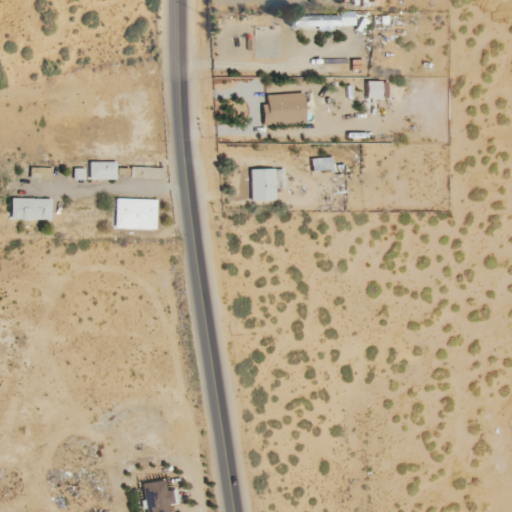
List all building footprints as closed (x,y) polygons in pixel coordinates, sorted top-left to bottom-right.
[(352,12),(337,12),(338,16),(290,17),(290,31),(329,30),(329,27),(352,26),(352,12)] [(377,99),(378,81),(363,81),(362,99),(377,99)] [(263,95),(263,104),(259,105),(260,125),(267,124),(302,123),(301,94),(263,95)] [(308,160),(309,173),(331,171),(330,158),(308,160)] [(113,162),(86,163),(86,180),(113,180),(113,162)] [(161,168),(128,167),(128,178),(160,179),(161,168)] [(27,179),(49,179),(49,168),(27,168),(27,179)] [(82,180),(82,169),(71,169),(72,181),(82,180)] [(281,169),(247,170),(248,201),(273,201),(272,189),(282,189),(281,169)] [(48,221),(49,200),(8,199),(8,220),(48,221)] [(154,201),(113,199),(112,229),(153,230),(154,201)] [(139,484),(143,511),(167,511),(166,505),(173,504),(171,491),(164,492),(162,480),(139,484)]
